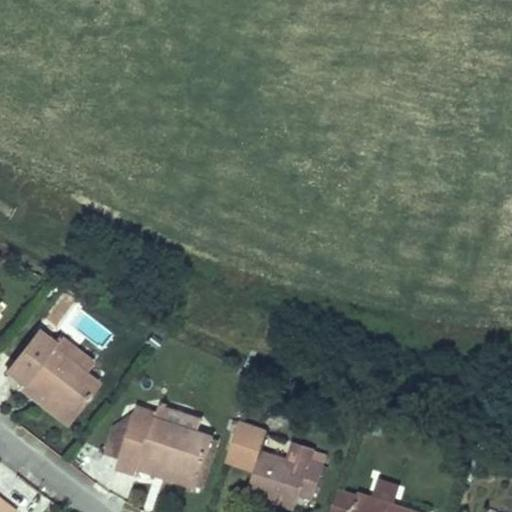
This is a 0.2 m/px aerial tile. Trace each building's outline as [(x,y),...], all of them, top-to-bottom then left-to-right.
[(54,344),(37,331),(5,372),(20,385),(18,388),(30,398),(37,389),(46,395),(39,405),(64,425),(96,384),(85,375),(92,365),(58,339),(54,344)] [(37,389),(30,398),(39,405),(46,395),(37,389)] [(156,414),(154,418),(197,432),(202,419),(159,405),(156,414)] [(156,414),(136,407),(133,416),(119,458),(116,466),(136,472),(138,468),(153,473),(156,462),(167,465),(163,476),(194,486),(210,436),(197,432),(154,418),(156,414)] [(313,495),(323,466),(307,461),(311,450),(315,437),(296,430),(290,447),(263,439),(268,421),(269,419),(240,409),(224,459),(222,463),(252,473),(245,494),(291,509),(295,499),(298,490),(313,495)] [(105,453),(119,458),(133,416),(113,429),(105,453)] [(311,450),(307,461),(323,466),(326,455),(311,450)] [(156,462),(153,473),(163,476),(167,465),(156,462)] [(349,511),(356,492),(337,486),(328,511),(349,511)] [(313,495),(298,490),(295,499),(310,504),(313,495)] [(349,511),(418,511),(356,492),(349,511)] [(0,498),(0,511),(14,511),(15,510),(0,498)]
